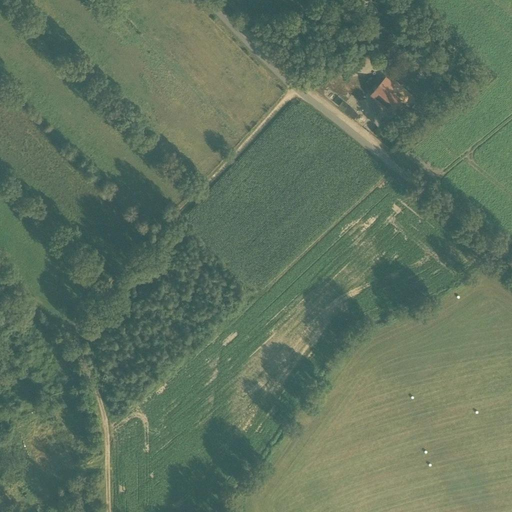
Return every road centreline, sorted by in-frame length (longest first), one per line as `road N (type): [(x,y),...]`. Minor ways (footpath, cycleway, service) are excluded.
road 1 (track): [(110,511),(106,432),(72,338),(124,270),(296,87)]
road 2 (unclassified): [(209,0),(296,87),(511,256)]
road 3 (track): [(388,158),(486,70)]
